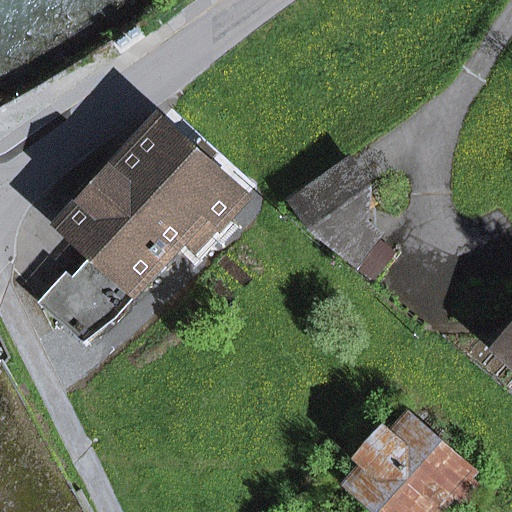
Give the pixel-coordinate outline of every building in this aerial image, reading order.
[(196,250),(245,197),(161,120),(65,226),(99,257),(74,285),(68,279),(45,304),(88,341),(184,239),(196,250)] [(350,204),(370,189),(350,162),(295,202),(315,229),(355,261),(375,235),(363,226),(350,204)] [(0,511),(86,511),(4,361),(1,364),(0,366),(0,511)] [(437,511),(454,493),(465,503),(480,487),(468,477),(472,473),(412,420),(393,440),(371,465),(353,486),(382,511),(437,511)] [(363,458),(371,465),(393,440),(384,432),(363,458)]
